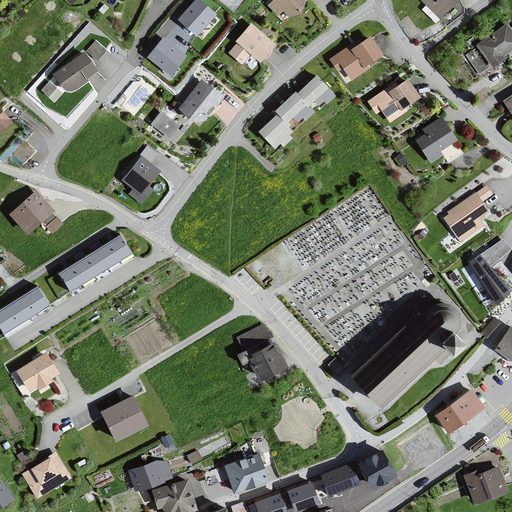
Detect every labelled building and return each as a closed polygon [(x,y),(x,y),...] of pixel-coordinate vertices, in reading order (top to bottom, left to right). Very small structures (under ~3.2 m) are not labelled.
[(197,35),(217,12),(203,0),(192,0),(177,17),(197,35)] [(273,0),(267,6),(282,24),(287,21),(301,17),(306,2),(309,0),(273,0)] [(422,0),(439,18),(457,0),(422,0)] [(237,45),(228,55),(243,67),(251,57),(261,65),(275,47),(252,24),(235,43),(237,45)] [(511,30),(508,25),(477,46),(495,71),(506,64),(503,60),(511,53),(511,30)] [(96,36),(86,47),(98,58),(108,47),(96,36)] [(348,48),(330,60),(346,85),(352,82),(371,70),(369,67),(379,61),(379,58),(383,56),(372,37),(351,52),(348,48)] [(182,55),(163,39),(150,54),(169,71),(182,55)] [(83,49),(51,71),(60,84),(67,88),(72,88),(87,78),(85,75),(96,68),(83,49)] [(277,115),(259,134),(276,154),(294,139),(290,135),(293,132),(289,126),(292,120),(299,125),(303,120),(305,122),(315,114),(313,112),(318,108),(320,111),(326,105),(327,106),(337,97),(317,76),(298,95),(296,93),(275,112),(277,115)] [(50,78),(42,86),(50,95),(58,87),(50,78)] [(386,91),(368,103),(369,107),(377,116),(383,113),(391,125),(413,108),(411,106),(421,99),(408,80),(388,94),(386,91)] [(201,81),(178,111),(194,124),(199,125),(205,123),(224,99),(201,81)] [(511,96),(503,102),(511,116),(511,96)] [(0,109),(0,126),(9,119),(0,109)] [(180,125),(160,109),(150,121),(170,137),(180,125)] [(421,136),(414,140),(430,165),(443,157),(440,153),(458,141),(442,118),(422,129),(420,131),(421,136)] [(158,153),(147,144),(120,177),(132,187),(128,193),(141,203),(153,188),(148,184),(160,168),(151,161),(158,153)] [(485,183),(444,212),(446,214),(442,217),(461,244),(486,226),(481,219),(489,213),(482,203),(494,195),(485,183)] [(37,192),(9,216),(28,236),(41,224),(51,235),(62,225),(37,192)] [(123,236),(58,276),(70,294),(133,254),(123,236)] [(503,238),(468,260),(497,304),(510,290),(490,264),(511,247),(503,238)] [(38,289),(0,312),(0,331),(3,336),(49,309),(38,289)] [(453,304),(444,300),(432,298),(351,372),(379,402),(432,354),(437,359),(447,350),(450,351),(463,341),(454,331),(458,322),(457,312),(453,304)] [(264,324),(237,338),(243,353),(237,357),(245,374),(253,370),(259,382),(287,369),(264,324)] [(511,327),(508,325),(493,347),(511,359),(511,327)] [(46,349),(15,367),(29,392),(61,374),(46,349)] [(471,390),(436,416),(448,435),(485,408),(471,390)] [(132,397),(100,413),(116,444),(149,427),(132,397)] [(260,449),(221,461),(227,479),(229,479),(233,492),(270,480),(260,449)] [(382,451),(355,465),(371,490),(397,477),(382,451)] [(50,458),(21,475),(36,501),(73,479),(56,453),(49,456),(50,458)] [(157,458),(128,469),(135,492),(149,484),(164,480),(164,479),(172,475),(165,461),(158,460),(157,458)] [(353,463),(320,475),(328,495),(361,484),(353,463)] [(478,471),(463,476),(474,508),(509,493),(499,468),(480,475),(478,471)] [(164,480),(149,484),(155,507),(160,506),(165,511),(182,511),(196,508),(186,476),(164,480)] [(286,485),(291,502),(298,500),(299,506),(319,499),(312,476),(286,485)] [(0,509),(14,500),(3,483),(0,484),(0,509)] [(253,498),(258,511),(285,511),(288,511),(279,488),(253,498)]
